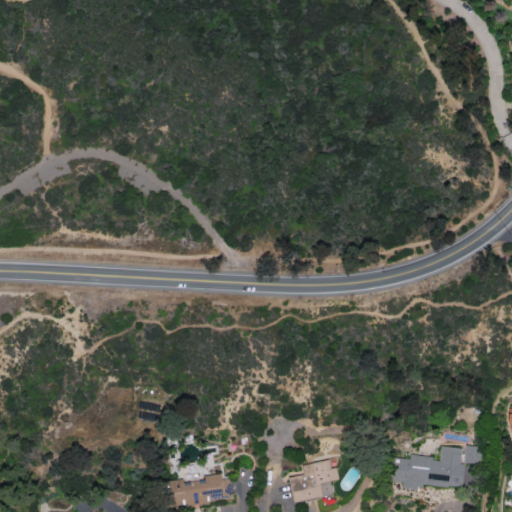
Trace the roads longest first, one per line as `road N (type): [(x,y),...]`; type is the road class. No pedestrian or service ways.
road 1 (secondary): [(0,271),(392,285)]
road 2 (secondary): [(392,285),(459,255),(511,210)]
road 3 (residential): [(454,0),(511,130)]
